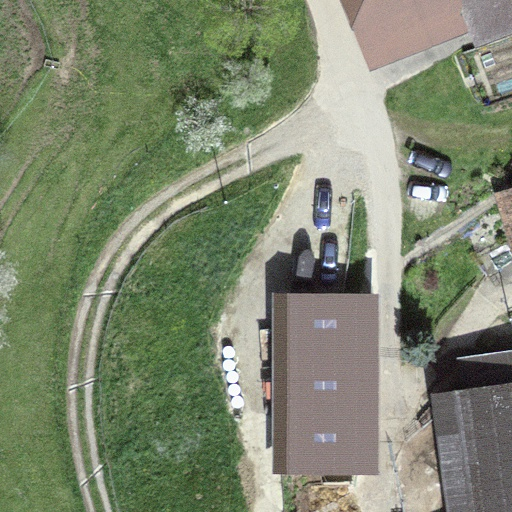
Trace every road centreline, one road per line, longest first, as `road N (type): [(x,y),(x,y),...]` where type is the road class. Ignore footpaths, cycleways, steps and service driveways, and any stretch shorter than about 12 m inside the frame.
road 1 (track): [(102,511),(80,387),(96,301),(142,225),(178,194),(270,148)]
road 2 (track): [(336,92),(316,160),(252,306),(265,511)]
